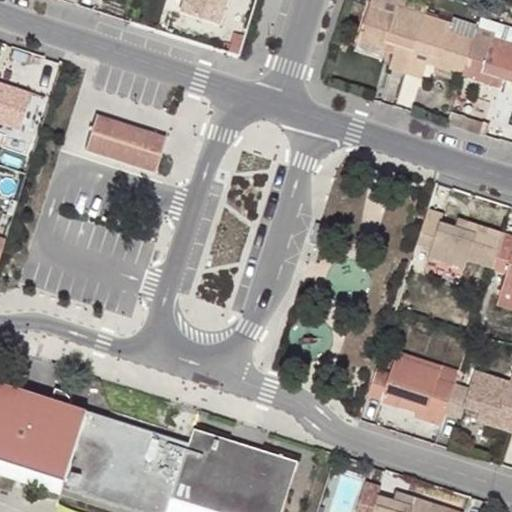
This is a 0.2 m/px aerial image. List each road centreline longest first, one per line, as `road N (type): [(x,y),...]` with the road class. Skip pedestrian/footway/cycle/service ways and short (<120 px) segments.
road 1 (residential): [(230,378),(296,400),(342,437),(511,490)]
road 2 (residential): [(233,90),(146,353)]
road 3 (residential): [(230,378),(318,120)]
road 4 (unclassified): [(233,90),(0,13)]
road 5 (unclassified): [(511,178),(318,120)]
road 6 (residential): [(146,353),(50,324),(0,321)]
